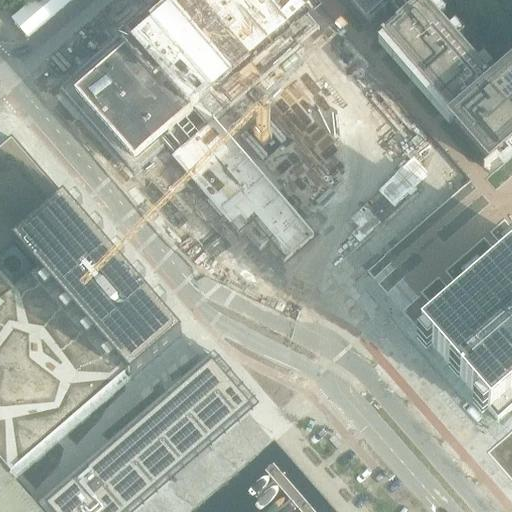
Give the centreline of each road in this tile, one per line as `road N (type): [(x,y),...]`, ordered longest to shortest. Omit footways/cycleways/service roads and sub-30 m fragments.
road 1 (unclassified): [(483,511),(355,366),(173,265)]
road 2 (unclassified): [(173,265),(214,319),(343,388),(453,511)]
road 3 (unclassified): [(173,265),(7,77)]
